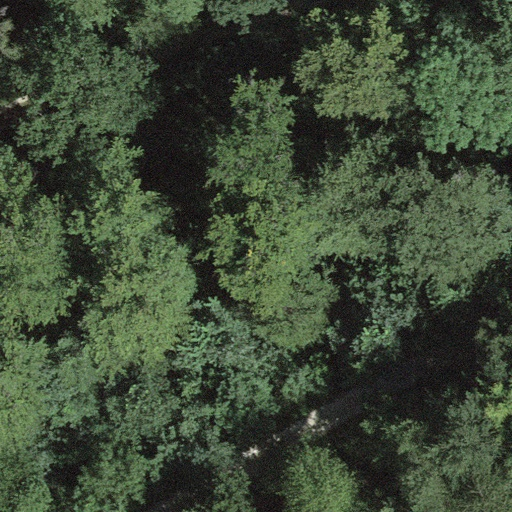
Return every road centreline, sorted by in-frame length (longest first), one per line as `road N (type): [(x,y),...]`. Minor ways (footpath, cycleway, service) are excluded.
road 1 (track): [(163,511),(413,367),(511,320)]
road 2 (track): [(303,0),(188,31),(0,126)]
